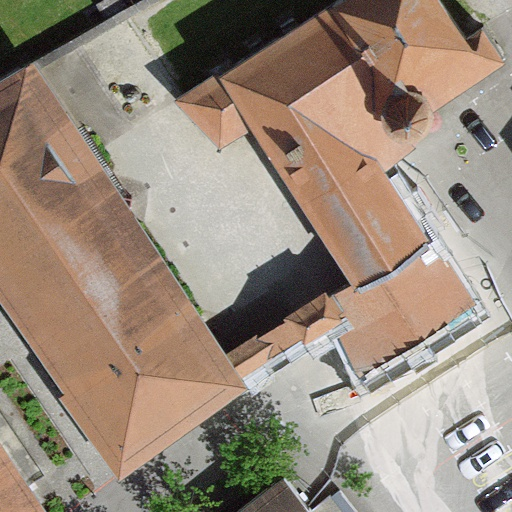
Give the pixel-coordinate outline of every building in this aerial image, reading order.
[(410,243),(363,169),(374,162),(423,131),(405,103),(471,61),(453,31),(437,41),(412,0),(316,0),(184,82),(157,99),(193,156),(205,149),(246,126),(287,187),(345,276),(304,301),(317,321),(353,373),(461,302),(420,237),(410,243)] [(0,325),(43,390),(41,392),(100,479),(234,390),(226,379),(213,359),(199,338),(114,210),(112,207),(37,95),(30,84),(23,75),(10,55),(0,61),(0,325)] [(317,321),(304,301),(265,326),(213,359),(226,379),(279,346),(317,321)] [(0,511),(31,511),(0,467),(0,511)] [(286,511),(257,477),(213,511),(286,511)]
